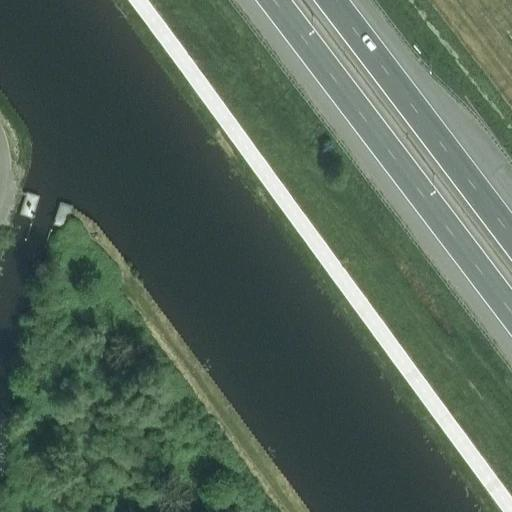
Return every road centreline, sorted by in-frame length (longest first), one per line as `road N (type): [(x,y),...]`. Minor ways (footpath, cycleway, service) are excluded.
road 1 (motorway): [(265,0),(511,321)]
road 2 (motorway): [(511,233),(333,0)]
